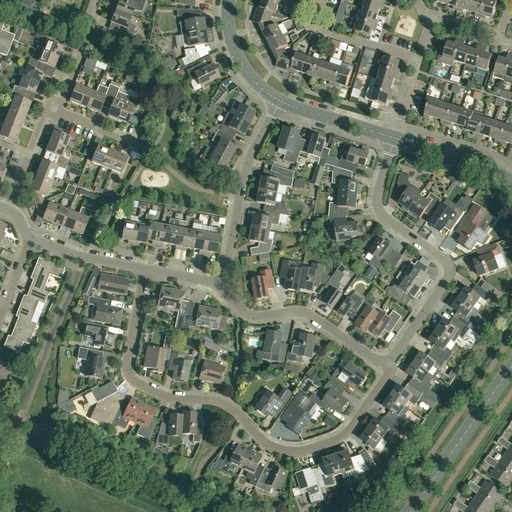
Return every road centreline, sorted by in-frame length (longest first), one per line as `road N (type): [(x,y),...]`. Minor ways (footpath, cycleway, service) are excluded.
road 1 (unclassified): [(386,365),(337,439),(308,450),(268,443),(225,403),(134,385),(124,371),(144,269)]
road 2 (unclassified): [(386,365),(440,282),(442,265),(376,212),(375,190),(395,138)]
road 3 (unclassified): [(386,365),(303,312),(253,315),(219,285)]
road 4 (unclassified): [(219,285),(234,196),(277,102)]
road 5 (tertiary): [(410,511),(511,366)]
road 6 (residential): [(417,58),(311,29),(320,0)]
road 7 (tertiary): [(511,181),(489,166),(395,138)]
road 8 (residential): [(7,210),(46,107),(59,111)]
road 9 (tertiary): [(395,138),(277,102)]
road 10 (tertiary): [(277,102),(237,60),(228,35),(231,0)]
